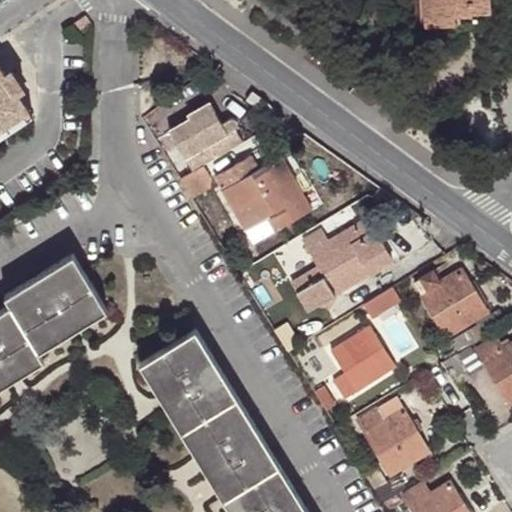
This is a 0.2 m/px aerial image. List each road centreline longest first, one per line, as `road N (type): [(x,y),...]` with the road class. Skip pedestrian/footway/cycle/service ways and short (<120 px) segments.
road 1 (secondary): [(453,211),(182,12)]
road 2 (residential): [(0,168),(54,134),(53,29),(87,0)]
